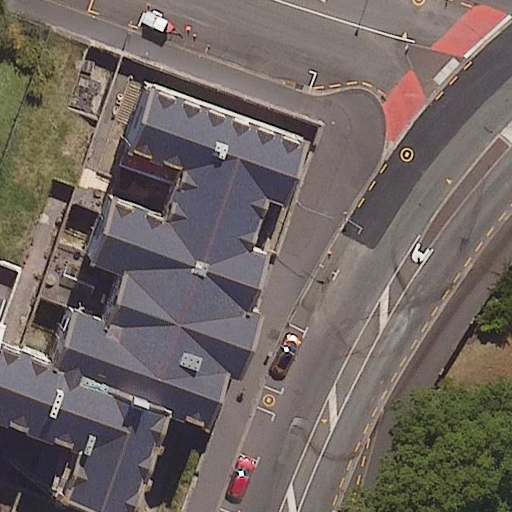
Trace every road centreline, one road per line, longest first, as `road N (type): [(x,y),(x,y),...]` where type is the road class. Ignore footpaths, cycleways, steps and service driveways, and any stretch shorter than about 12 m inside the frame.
road 1 (tertiary): [(279,511),(384,303),(511,137)]
road 2 (residential): [(511,93),(258,0)]
